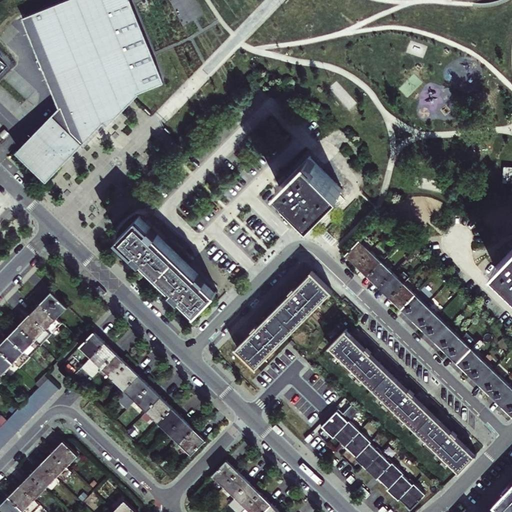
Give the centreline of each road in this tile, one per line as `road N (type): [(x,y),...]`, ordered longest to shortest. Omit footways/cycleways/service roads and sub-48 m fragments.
road 1 (residential): [(508,437),(309,245),(287,251),(185,354)]
road 2 (residential): [(167,503),(62,410),(47,415),(0,465)]
road 3 (residential): [(54,227),(185,354)]
road 4 (residential): [(248,415),(348,511)]
